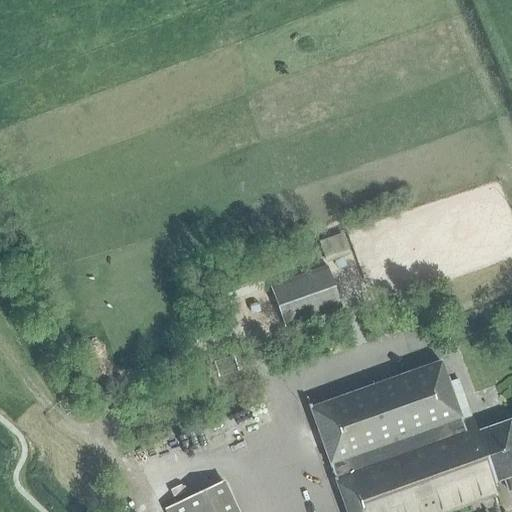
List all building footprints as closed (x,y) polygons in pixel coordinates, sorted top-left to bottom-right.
[(340,235),(316,243),(323,261),(346,252),(340,235)] [(285,330),(341,309),(326,266),(269,287),(285,330)] [(218,378),(238,372),(233,357),(213,363),(218,378)] [(462,420),(440,360),(309,408),(334,474),(333,474),(347,511),(447,511),(501,492),(497,480),(505,477),(510,489),(511,488),(511,421),(511,422),(510,419),(478,431),(473,416),(462,420)] [(236,511),(222,482),(164,510),(165,511),(236,511)]
